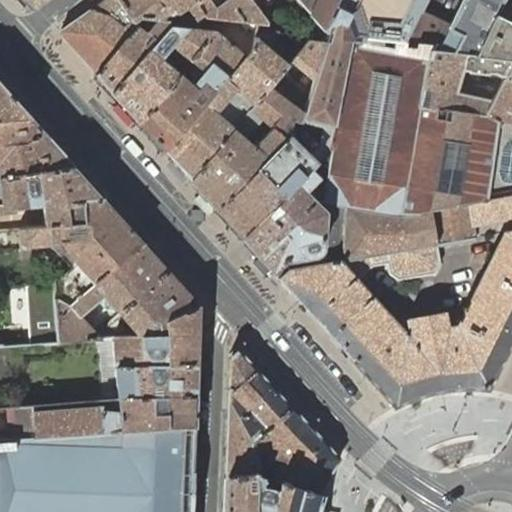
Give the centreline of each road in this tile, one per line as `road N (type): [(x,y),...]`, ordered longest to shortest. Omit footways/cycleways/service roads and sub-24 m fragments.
road 1 (secondary): [(242,302),(16,40)]
road 2 (secondary): [(456,485),(424,482),(381,451),(242,302)]
road 3 (residential): [(206,511),(214,330),(242,302)]
